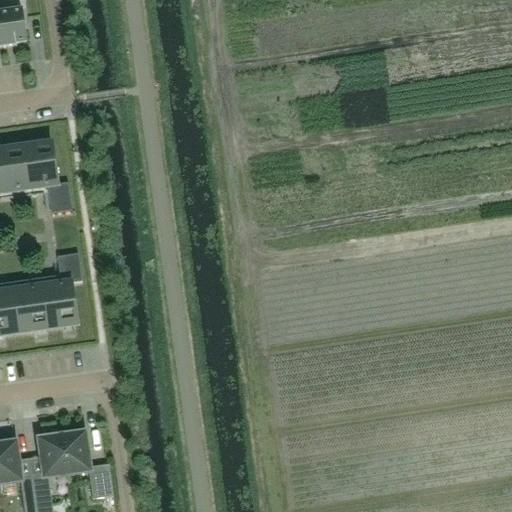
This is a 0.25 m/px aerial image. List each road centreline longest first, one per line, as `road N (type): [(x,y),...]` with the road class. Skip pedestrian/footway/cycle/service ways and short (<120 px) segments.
road 1 (residential): [(0,396),(73,385),(106,401),(126,511)]
road 2 (residential): [(52,0),(60,58),(55,88),(46,100),(0,106)]
